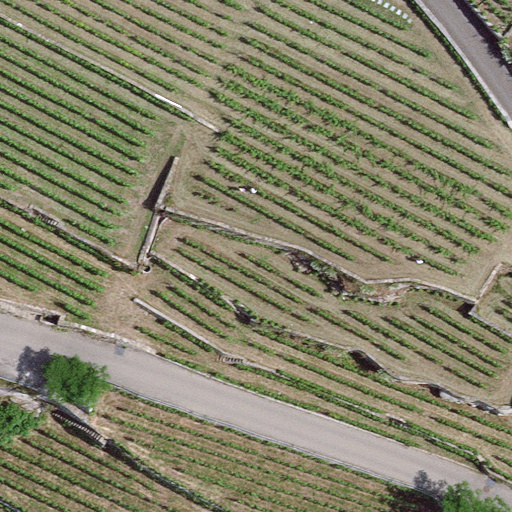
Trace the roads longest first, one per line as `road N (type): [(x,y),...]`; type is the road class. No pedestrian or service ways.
road 1 (unclassified): [(511,498),(0,324)]
road 2 (unclassified): [(438,0),(511,96)]
